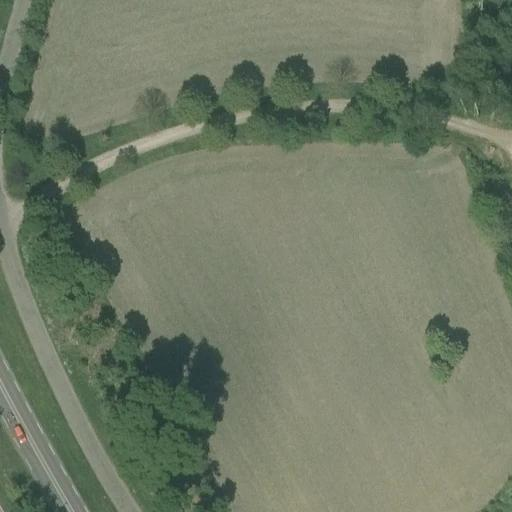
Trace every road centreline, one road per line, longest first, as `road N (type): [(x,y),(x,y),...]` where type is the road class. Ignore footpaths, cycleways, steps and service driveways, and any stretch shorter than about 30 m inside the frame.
road 1 (track): [(2,230),(102,162),(237,119),(359,110),(508,140)]
road 2 (unclassified): [(126,511),(57,382),(10,266),(0,219)]
road 3 (primary): [(72,511),(0,384)]
